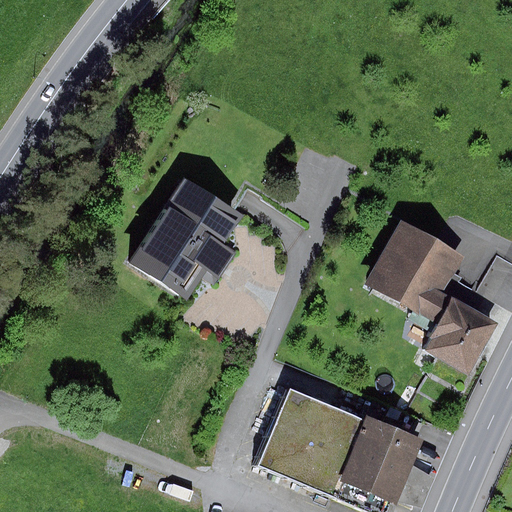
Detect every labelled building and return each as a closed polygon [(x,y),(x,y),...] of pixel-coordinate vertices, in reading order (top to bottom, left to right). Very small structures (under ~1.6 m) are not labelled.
[(177,191),(132,263),(179,292),(197,264),(211,272),(223,253),(210,245),(226,221),(177,191)] [(451,258),(400,227),(366,282),(418,313),(451,258)] [(468,374),(490,326),(444,305),(422,353),(468,374)] [(354,449),(366,420),(292,389),(280,419),(354,449)] [(333,498),(354,449),(280,419),(259,467),(333,498)] [(424,441),(366,420),(354,449),(412,471),(424,441)] [(412,471),(354,449),(333,498),(365,511),(393,511),(397,504),(417,511),(418,511),(432,479),(412,471)]
